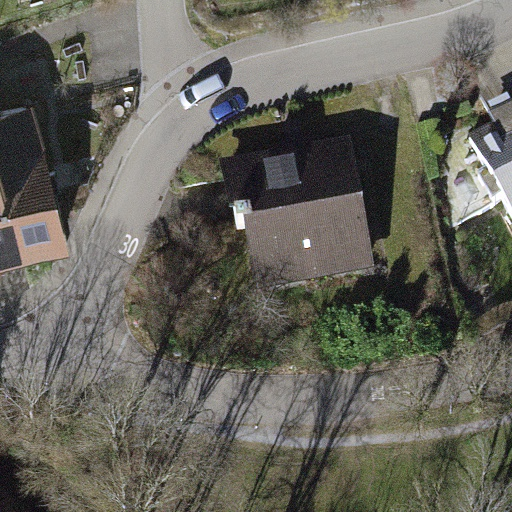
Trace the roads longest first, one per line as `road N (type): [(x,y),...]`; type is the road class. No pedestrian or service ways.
road 1 (residential): [(58,335),(225,405),(323,409),(435,400),(511,383)]
road 2 (residential): [(511,8),(255,78),(191,115)]
road 3 (residential): [(191,115),(146,174),(101,282),(58,335)]
